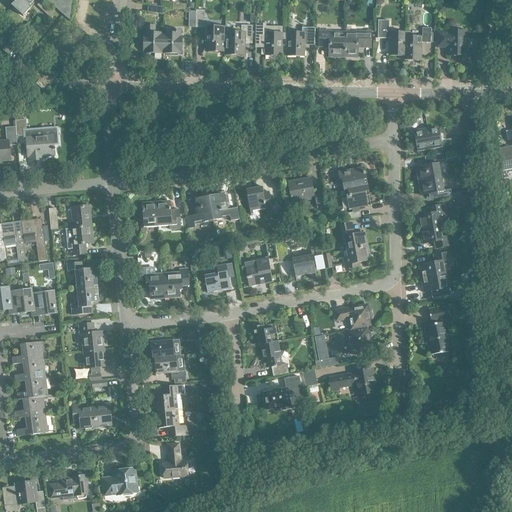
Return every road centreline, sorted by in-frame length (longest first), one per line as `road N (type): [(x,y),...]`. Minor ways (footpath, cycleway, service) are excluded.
road 1 (residential): [(391,92),(107,85)]
road 2 (residential): [(113,182),(392,139)]
road 3 (residential): [(10,463),(124,450),(137,435),(126,323)]
road 4 (residential): [(230,315),(396,284)]
road 5 (residential): [(396,284),(392,139)]
road 6 (residential): [(126,323),(113,182)]
road 7 (unclassified): [(107,85),(55,76),(0,35)]
road 8 (residential): [(511,90),(391,92)]
